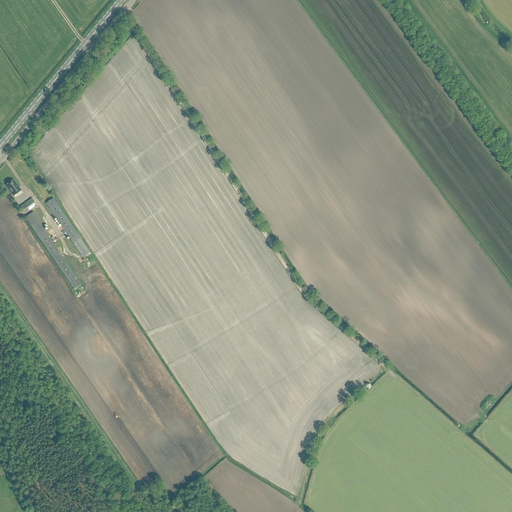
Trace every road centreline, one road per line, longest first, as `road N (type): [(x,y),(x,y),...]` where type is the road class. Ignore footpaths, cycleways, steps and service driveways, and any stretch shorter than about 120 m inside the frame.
road 1 (track): [(124,11),(292,276),(384,364)]
road 2 (unclassified): [(2,158),(133,0)]
road 3 (primary): [(0,146),(121,0)]
